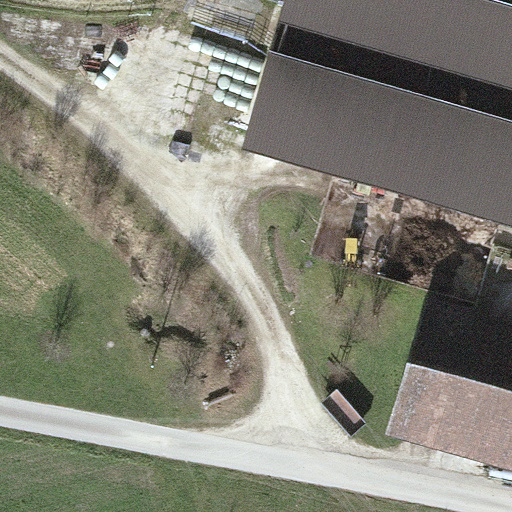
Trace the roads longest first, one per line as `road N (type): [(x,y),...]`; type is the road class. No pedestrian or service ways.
road 1 (track): [(310,478),(295,378),(249,245),(155,91),(0,30)]
road 2 (track): [(0,425),(486,511)]
road 3 (track): [(511,187),(496,174),(319,126),(155,91)]
